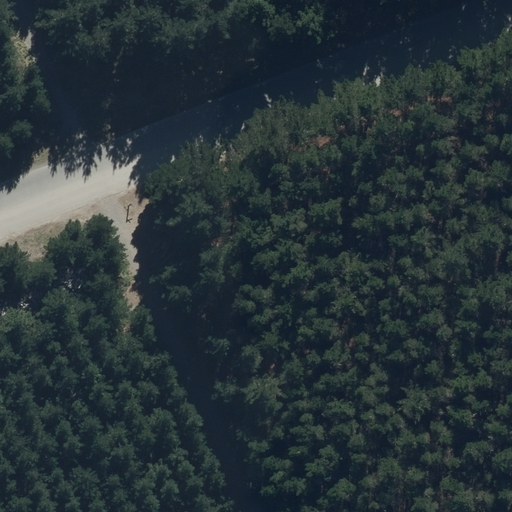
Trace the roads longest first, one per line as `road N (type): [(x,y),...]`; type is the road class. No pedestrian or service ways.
road 1 (track): [(39,0),(247,511)]
road 2 (unclassified): [(0,218),(511,13)]
